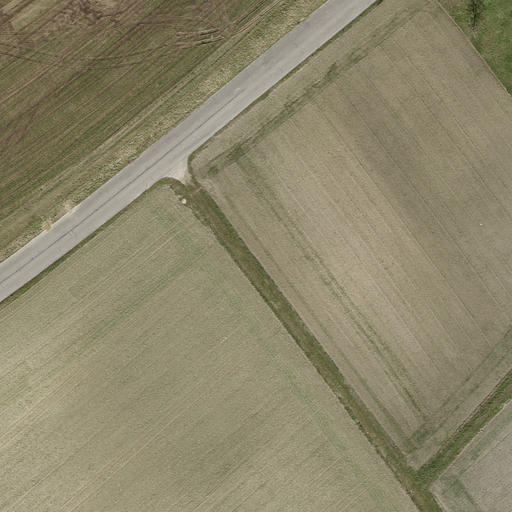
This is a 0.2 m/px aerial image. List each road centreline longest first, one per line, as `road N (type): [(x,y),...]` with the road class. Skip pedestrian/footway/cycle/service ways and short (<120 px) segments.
road 1 (tertiary): [(0,284),(359,0)]
road 2 (track): [(161,160),(429,511)]
